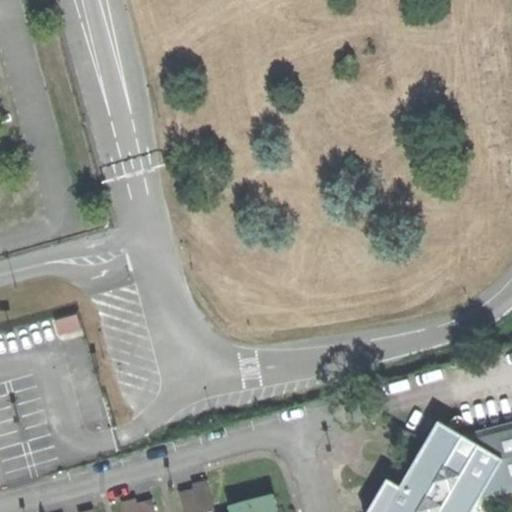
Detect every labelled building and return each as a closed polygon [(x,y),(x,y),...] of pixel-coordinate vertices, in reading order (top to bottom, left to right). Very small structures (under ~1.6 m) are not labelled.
[(483,511),(486,505),(511,498),(511,423),(470,434),(448,424),(414,493),(399,484),(381,511),(483,511)] [(194,482),(195,487),(201,511),(207,511),(216,510),(208,478),(194,482)] [(185,511),(201,511),(195,487),(180,491),(185,511)] [(231,505),(232,511),(279,511),(275,493),(231,505)] [(125,511),(140,511),(138,502),(137,497),(122,501),(125,511)] [(155,511),(152,498),(138,502),(140,511),(155,511)]
